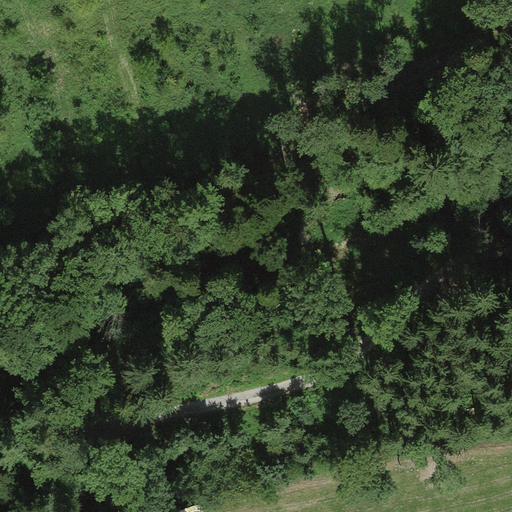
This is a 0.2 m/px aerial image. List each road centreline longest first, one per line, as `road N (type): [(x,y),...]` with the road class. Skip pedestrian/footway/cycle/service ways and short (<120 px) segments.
road 1 (track): [(0,263),(242,195),(334,107),(511,28)]
road 2 (track): [(511,242),(447,268),(332,370),(295,386),(71,428)]
road 3 (unclassified): [(123,511),(0,322)]
